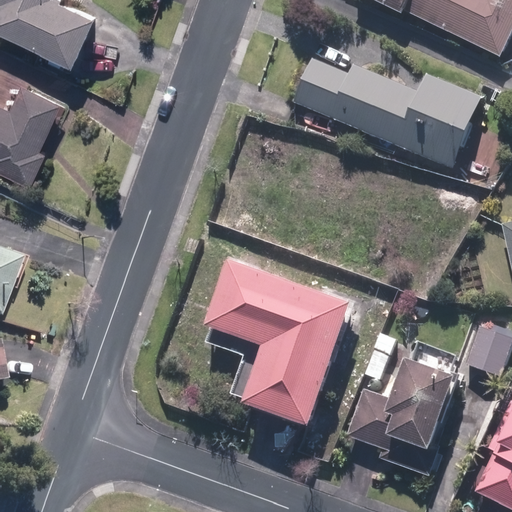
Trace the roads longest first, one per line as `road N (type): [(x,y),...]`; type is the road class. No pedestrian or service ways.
road 1 (residential): [(73,431),(226,0)]
road 2 (residential): [(73,431),(297,511)]
